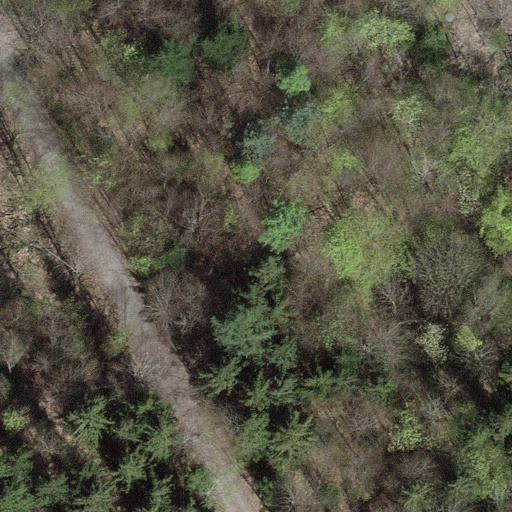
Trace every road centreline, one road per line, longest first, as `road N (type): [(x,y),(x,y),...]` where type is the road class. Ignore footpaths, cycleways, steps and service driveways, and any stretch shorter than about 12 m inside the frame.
road 1 (track): [(245,511),(55,127),(0,47)]
road 2 (track): [(416,511),(406,463),(423,286),(453,198),(511,93)]
